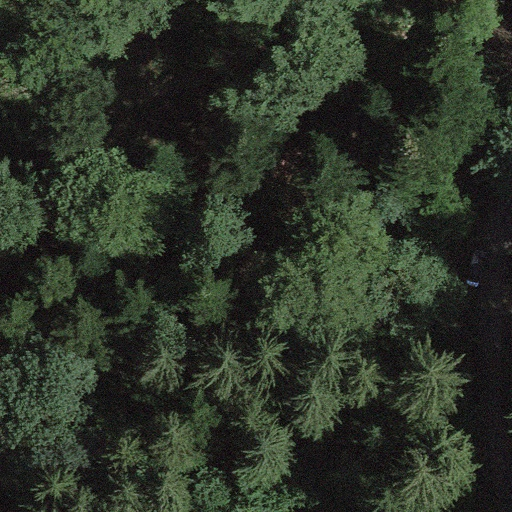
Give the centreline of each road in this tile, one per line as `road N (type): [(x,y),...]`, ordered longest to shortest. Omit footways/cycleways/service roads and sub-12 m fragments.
road 1 (track): [(511,125),(23,225),(0,237)]
road 2 (track): [(511,183),(436,351),(473,511)]
